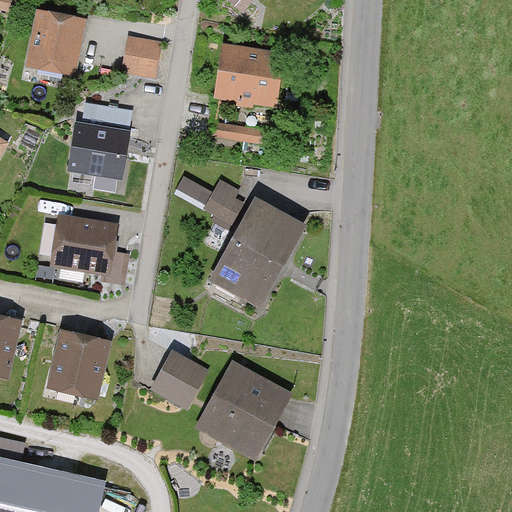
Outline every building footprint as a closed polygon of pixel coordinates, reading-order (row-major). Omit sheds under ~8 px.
[(82,21),(34,15),(27,71),(76,77),(82,21)] [(159,44),(126,40),(122,75),(155,79),(159,44)] [(284,54),(220,47),(214,100),(277,107),(284,54)] [(96,120),(71,118),(67,168),(125,173),(131,108),(97,104),(96,120)] [(212,122),(210,139),(260,145),(262,128),(212,122)] [(0,158),(8,146),(0,141),(0,158)] [(221,178),(217,187),(185,173),(177,193),(234,217),(246,189),(221,178)] [(209,284),(260,311),(306,226),(255,199),(209,284)] [(118,221),(53,215),(49,263),(104,268),(103,280),(125,282),(128,248),(116,247),(117,229),(118,221)] [(21,317),(0,312),(0,374),(9,376),(21,317)] [(60,333),(49,392),(101,402),(112,343),(60,333)] [(173,352),(151,390),(184,410),(206,372),(173,352)] [(196,431),(255,464),(292,396),(233,364),(196,431)] [(0,451),(0,511),(94,511),(103,478),(0,451)]
